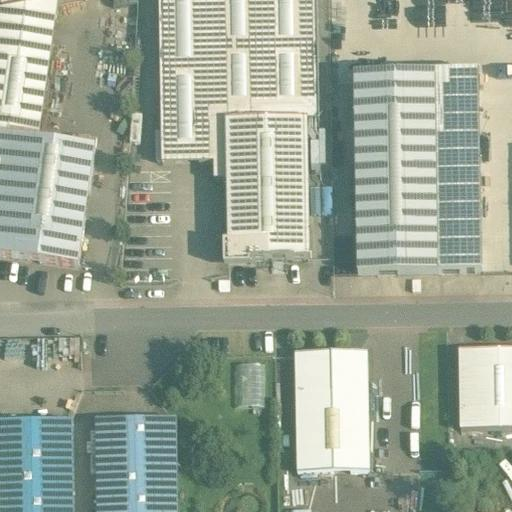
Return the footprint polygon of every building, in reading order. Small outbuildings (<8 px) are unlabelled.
[(0,0),(0,4),(0,14),(60,6),(58,7),(109,0),(0,0)] [(157,0),(160,169),(227,169),(226,124),(307,123),(307,156),(317,156),(315,0),(157,0)] [(60,6),(0,14),(0,138),(39,144),(58,7),(60,6)] [(479,77),(354,79),(358,278),(482,276),(479,77)] [(307,123),(226,124),(227,169),(229,264),(309,263),(307,156),(307,123)] [(0,138),(0,259),(79,271),(96,152),(39,144),(0,138)] [(511,352),(459,354),(460,434),(511,433),(511,352)] [(357,356),(295,357),(297,477),(369,476),(367,366),(357,356)] [(367,356),(357,356),(367,366),(367,356)] [(237,409),(267,409),(267,366),(237,366),(237,409)] [(177,511),(176,422),(96,424),(97,511),(177,511)] [(73,511),(72,424),(0,425),(0,511),(73,511)]
